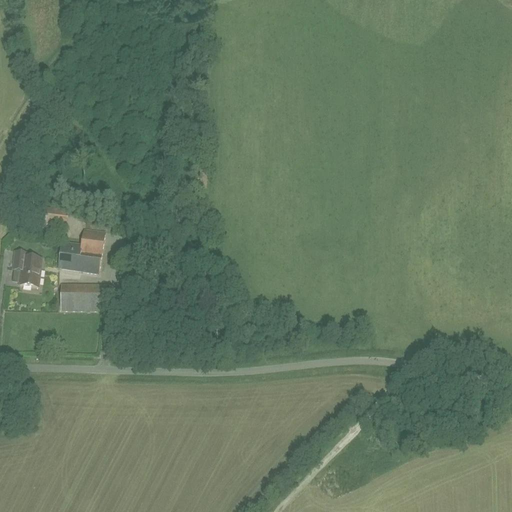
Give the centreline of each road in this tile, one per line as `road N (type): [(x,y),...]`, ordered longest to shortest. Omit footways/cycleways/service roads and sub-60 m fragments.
road 1 (unclassified): [(511,387),(356,360),(157,378),(0,370)]
road 2 (track): [(408,364),(392,393),(283,511)]
